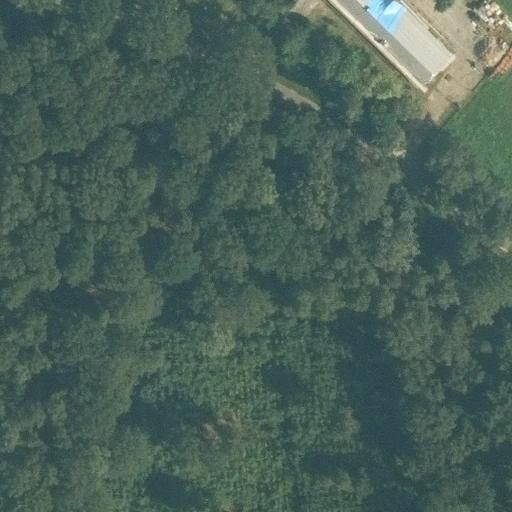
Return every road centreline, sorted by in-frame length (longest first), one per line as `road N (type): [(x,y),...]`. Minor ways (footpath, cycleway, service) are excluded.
road 1 (unclassified): [(71,0),(279,91),(511,245)]
road 2 (track): [(46,511),(184,261),(365,144)]
